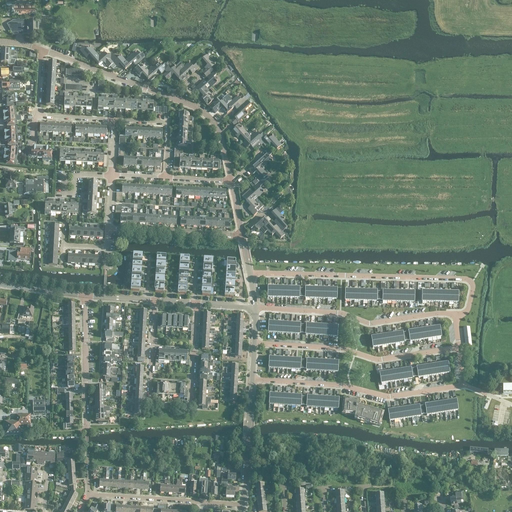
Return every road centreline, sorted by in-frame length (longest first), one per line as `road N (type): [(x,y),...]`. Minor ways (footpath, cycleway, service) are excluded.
road 1 (track): [(242,238),(294,245),(469,240),(502,227)]
road 2 (residential): [(455,313),(468,308),(472,285),(464,278),(249,272)]
road 3 (residential): [(41,50),(201,110),(217,127),(231,180)]
road 4 (residential): [(252,379),(387,396),(462,386)]
road 5 (residential): [(459,347),(377,360),(341,348),(253,342)]
road 6 (residential): [(255,307),(343,313),(369,323),(455,313)]
road 7 (residential): [(243,504),(89,494)]
road 8 (residential): [(190,408),(150,405),(156,301)]
road 9 (residential): [(114,120),(38,116),(41,50)]
road 10 (residential): [(86,429),(84,295)]
road 11 (residential): [(108,229),(241,235)]
road 12 (residential): [(243,504),(252,379)]
